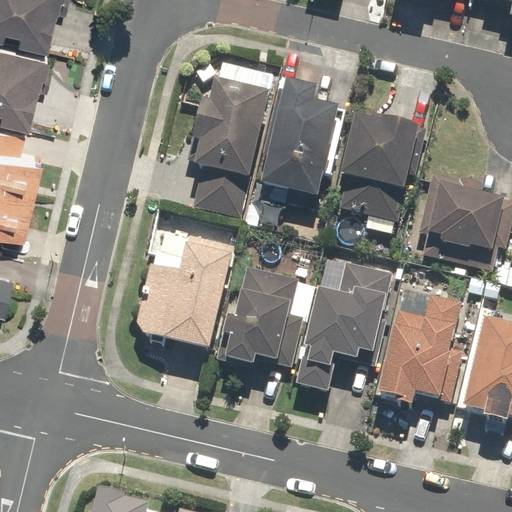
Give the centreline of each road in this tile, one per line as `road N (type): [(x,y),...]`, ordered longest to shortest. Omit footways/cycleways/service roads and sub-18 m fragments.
road 1 (residential): [(152,0),(45,402)]
road 2 (residential): [(45,402),(425,495)]
road 3 (residential): [(205,0),(495,74),(511,92)]
